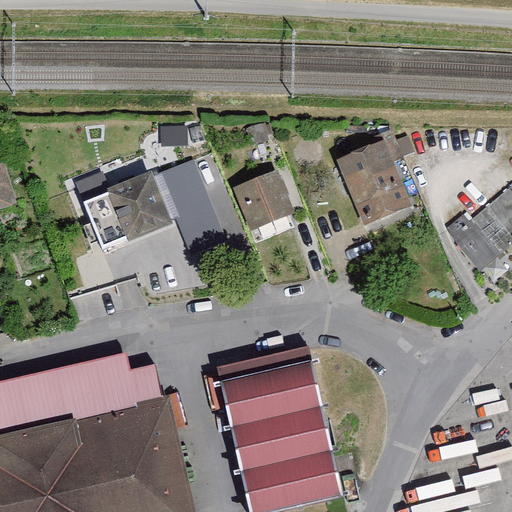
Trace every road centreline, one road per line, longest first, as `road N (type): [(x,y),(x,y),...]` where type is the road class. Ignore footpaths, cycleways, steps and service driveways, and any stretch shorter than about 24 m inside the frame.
road 1 (unclassified): [(0,2),(218,3),(511,20)]
road 2 (residential): [(438,388),(383,340),(332,317),(178,321),(52,350)]
road 3 (residential): [(376,511),(438,388)]
